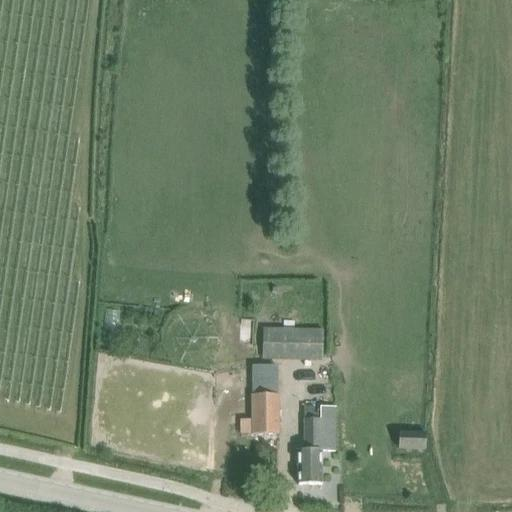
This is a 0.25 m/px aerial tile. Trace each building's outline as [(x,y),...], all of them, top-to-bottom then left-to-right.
[(262,347),(262,360),(324,362),(325,332),(263,330),(262,347)] [(250,367),(252,395),(277,394),(275,366),(250,367)] [(329,383),(329,372),(310,372),(310,384),(329,383)] [(253,422),(241,422),(241,436),(253,435),(278,435),(278,415),(277,394),(252,395),(253,415),(253,422)] [(305,451),(298,452),(298,465),(299,485),(322,485),(321,465),(321,452),(335,452),(335,432),(335,407),(321,407),(321,414),(317,414),(317,408),(304,409),(305,431),(305,451)] [(399,449),(425,450),(426,435),(399,433),(399,449)]
